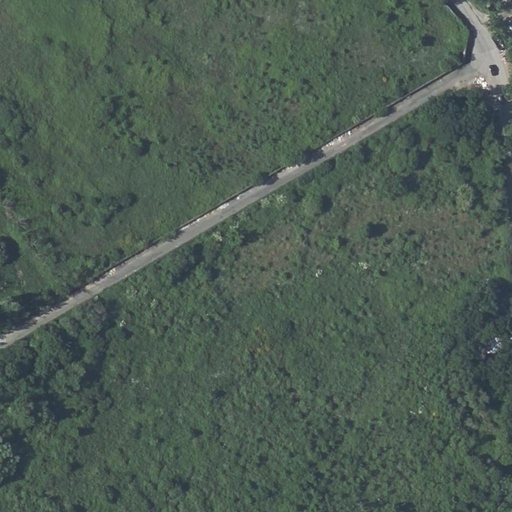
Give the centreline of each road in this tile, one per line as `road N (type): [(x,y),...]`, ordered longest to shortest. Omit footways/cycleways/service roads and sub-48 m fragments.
road 1 (residential): [(488,59),(0,341)]
road 2 (residential): [(488,59),(511,178)]
